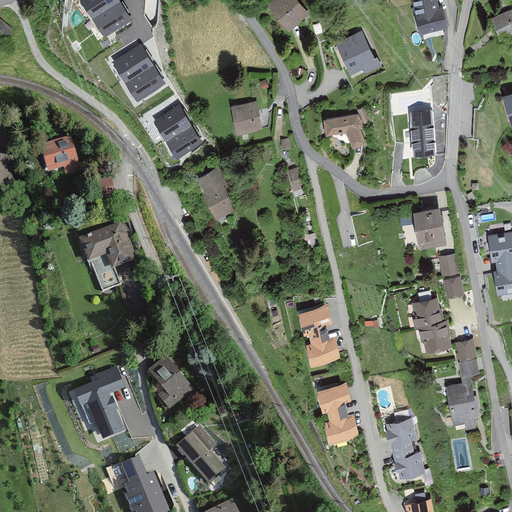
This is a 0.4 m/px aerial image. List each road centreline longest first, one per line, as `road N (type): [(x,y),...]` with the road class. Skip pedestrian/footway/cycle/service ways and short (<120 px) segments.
road 1 (residential): [(189,511),(144,386),(142,356),(154,331),(159,280),(128,194),(123,129)]
road 2 (residential): [(392,511),(309,151)]
road 3 (residential): [(511,474),(450,177)]
road 4 (residential): [(467,0),(450,177)]
road 5 (residential): [(123,129),(42,62),(10,0)]
road 6 (residential): [(309,151),(280,64),(237,0)]
road 7 (residential): [(450,177),(409,192),(366,194),(309,151)]
